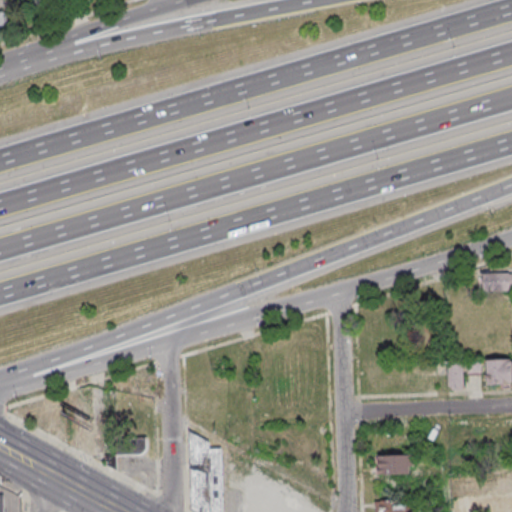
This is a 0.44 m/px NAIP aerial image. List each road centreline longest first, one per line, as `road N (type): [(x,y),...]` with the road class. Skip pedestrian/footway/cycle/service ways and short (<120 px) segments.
road 1 (motorway): [(0,380),(511,182)]
road 2 (motorway): [(0,295),(511,141)]
road 3 (motorway): [(511,6),(0,159)]
road 4 (motorway): [(511,53),(0,205)]
road 5 (motorway): [(0,249),(511,98)]
road 6 (tertiary): [(0,387),(261,317),(511,237)]
road 7 (motorway): [(304,0),(46,55)]
road 8 (residential): [(343,511),(338,292)]
road 9 (residential): [(511,407),(342,413)]
road 10 (residential): [(172,511),(169,343)]
road 11 (tertiary): [(196,0),(46,55)]
